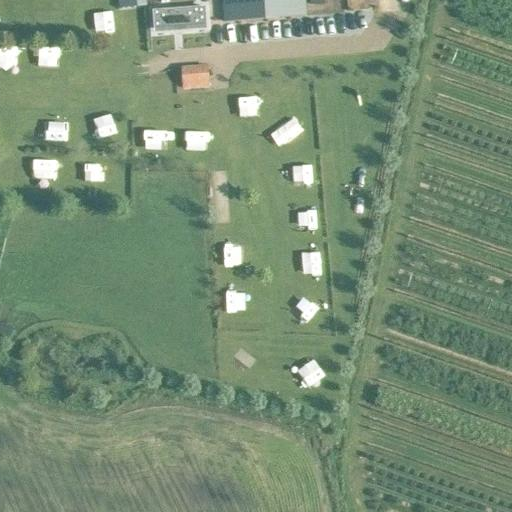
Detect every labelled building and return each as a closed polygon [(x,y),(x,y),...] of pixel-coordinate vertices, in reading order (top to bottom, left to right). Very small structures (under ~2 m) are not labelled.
[(145,0),(118,0),(124,49),(151,46),(145,0)] [(306,16),(305,0),(223,0),(225,22),(306,16)] [(153,9),(154,26),(206,22),(205,6),(153,9)] [(0,64),(13,65),(14,45),(0,44),(0,64)] [(37,45),(37,65),(56,66),(56,46),(37,45)] [(178,66),(181,89),(209,86),(206,62),(178,66)] [(237,114),(257,114),(257,94),(236,94),(237,114)] [(292,111),(277,119),(288,140),(303,132),(292,111)] [(112,114),(91,119),(96,139),(116,135),(112,114)] [(65,139),(65,122),(44,122),(44,139),(65,139)] [(148,147),(165,147),(165,127),(147,128),(148,147)] [(203,150),(203,129),(191,129),(191,150),(203,150)] [(33,160),(34,180),(54,179),(54,159),(33,160)] [(294,185),(313,182),(311,163),(292,166),(294,185)] [(316,203),(296,203),(296,231),(316,231),(316,203)] [(319,249),(297,251),(300,274),(321,272),(319,249)] [(243,311),(244,288),(223,288),(222,310),(243,311)] [(300,297),(290,311),(306,322),(316,308),(300,297)] [(230,363),(239,371),(250,360),(241,351),(230,363)] [(311,358),(295,368),(306,385),(322,375),(311,358)]
